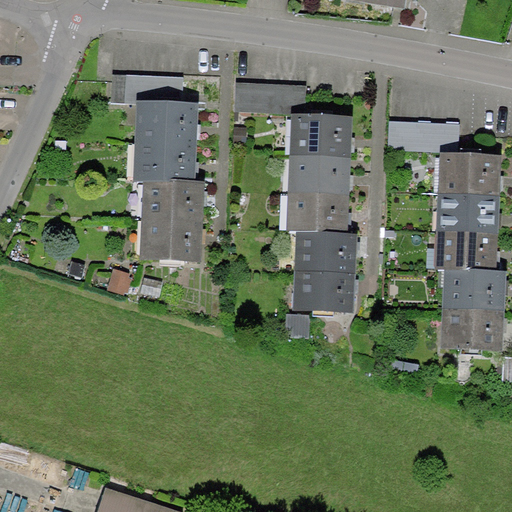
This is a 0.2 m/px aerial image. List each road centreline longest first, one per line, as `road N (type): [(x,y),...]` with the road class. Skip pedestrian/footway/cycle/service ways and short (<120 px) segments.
road 1 (residential): [(82,13),(365,46),(511,74)]
road 2 (residential): [(82,13),(0,200)]
